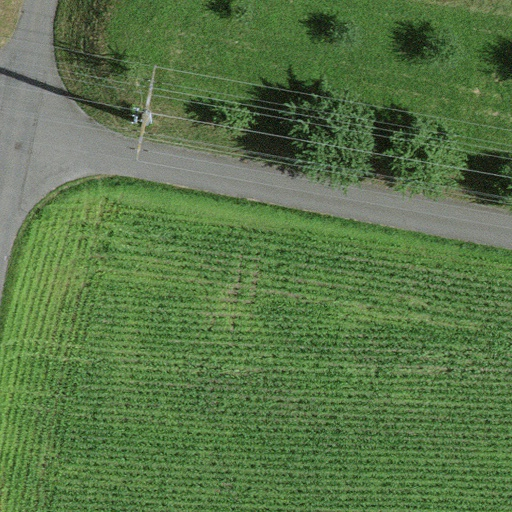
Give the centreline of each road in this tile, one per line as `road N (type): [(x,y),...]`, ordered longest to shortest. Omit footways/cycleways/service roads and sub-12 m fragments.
road 1 (unclassified): [(17,139),(511,232)]
road 2 (unclassified): [(35,0),(17,139)]
